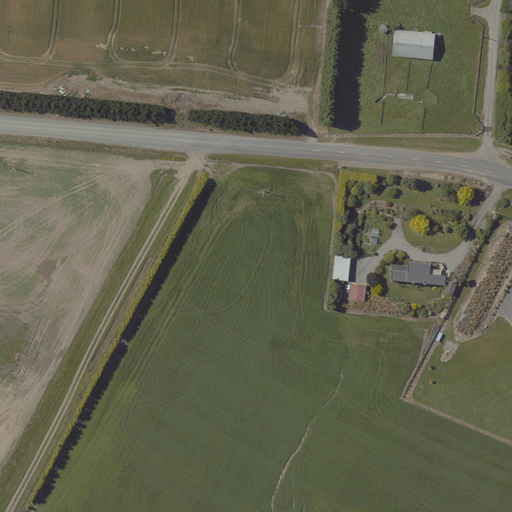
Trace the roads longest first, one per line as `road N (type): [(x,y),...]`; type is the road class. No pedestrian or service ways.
road 1 (unclassified): [(511,178),(365,153),(0,124)]
road 2 (track): [(199,142),(1,511)]
road 3 (track): [(482,169),(498,0)]
